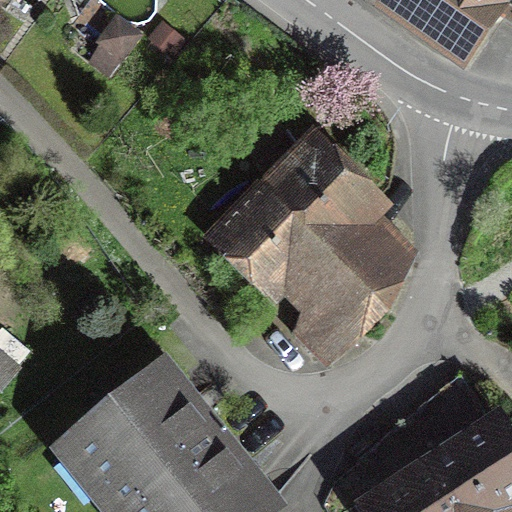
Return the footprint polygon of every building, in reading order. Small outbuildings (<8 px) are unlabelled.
[(511,0),(374,0),(460,63),(501,8),(511,16),(511,0)] [(315,149),(267,189),(382,315),(410,258),(387,229),(379,238),(364,218),(377,205),(315,149)] [(267,189),(217,235),(269,292),(288,274),(315,304),(292,324),(328,364),(382,315),(267,189)] [(161,377),(71,448),(121,511),(264,511),(266,510),(161,377)] [(460,377),(353,460),(372,491),(487,416),(460,377)] [(511,447),(500,430),(430,479),(453,511),(511,511),(511,510),(508,504),(511,501),(511,447)] [(453,511),(430,479),(374,511),(453,511)]
